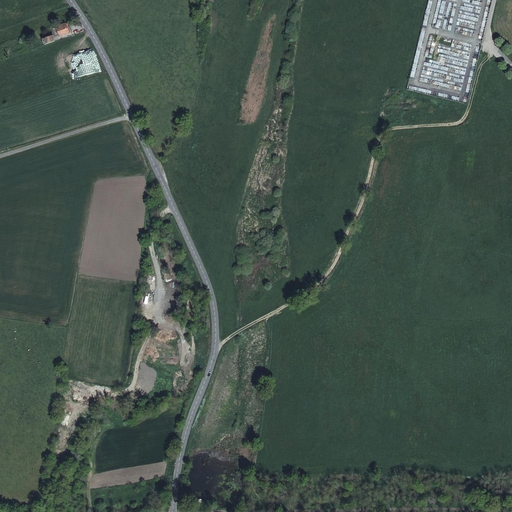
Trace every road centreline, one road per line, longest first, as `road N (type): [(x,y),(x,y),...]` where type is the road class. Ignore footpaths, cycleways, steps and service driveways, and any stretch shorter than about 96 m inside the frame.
road 1 (track): [(215,352),(299,294),(329,261),(383,130),(470,120),(493,49)]
road 2 (secondary): [(132,115),(205,275),(216,325),(172,511)]
road 3 (unclassified): [(132,115),(0,156)]
road 4 (secondary): [(70,0),(132,115)]
